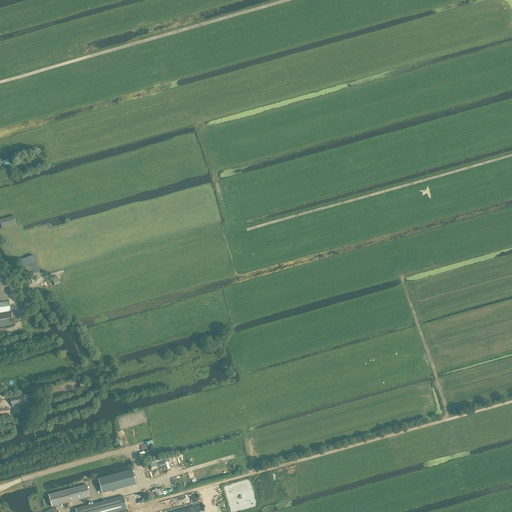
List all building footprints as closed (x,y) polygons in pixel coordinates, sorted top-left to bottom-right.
[(0,220),(0,221),(2,227),(16,223),(14,216),(0,220)] [(21,260),(24,269),(27,277),(40,272),(34,255),(21,260)] [(0,326),(13,325),(12,320),(9,301),(0,302),(0,326)] [(34,393),(20,396),(10,399),(12,405),(20,403),(36,399),(34,393)] [(102,493),(118,489),(114,475),(98,479),(102,493)] [(51,507),(90,496),(86,484),(48,494),(51,507)]
